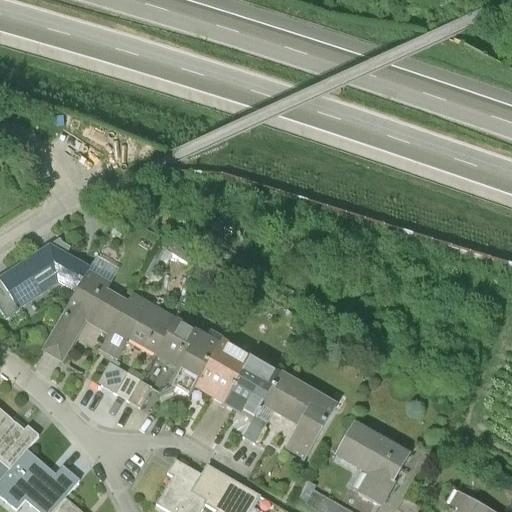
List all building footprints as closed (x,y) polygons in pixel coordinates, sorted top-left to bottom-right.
[(48,251),(0,282),(0,286),(15,311),(57,283),(74,294),(87,273),(63,259),(68,250),(61,245),(51,252),(48,251)] [(84,326),(106,339),(125,305),(105,293),(109,287),(87,273),(74,294),(39,354),(60,366),(84,326)] [(0,286),(0,316),(4,323),(18,314),(15,311),(0,286)] [(130,298),(125,305),(106,339),(98,352),(116,362),(128,342),(154,357),(173,324),(130,298)] [(217,347),(173,324),(154,357),(177,370),(167,387),(186,399),(192,389),(217,347)] [(220,342),(217,347),(192,389),(221,406),(249,360),(220,342)] [(278,377),(249,360),(221,406),(251,423),(251,421),(260,406),(278,377)] [(279,375),(278,377),(260,406),(298,428),(284,451),(302,462),(334,407),(279,375)] [(149,391),(125,377),(114,396),(138,410),(149,391)] [(23,433),(0,413),(0,463),(9,471),(25,452),(37,438),(27,429),(23,433)] [(251,421),(251,423),(241,439),(253,446),(263,428),(251,421)] [(409,458),(353,425),(335,456),(370,477),(358,497),(378,509),(409,458)] [(26,503),(36,511),(53,511),(64,500),(78,483),(62,469),(54,478),(25,452),(9,471),(0,480),(0,501),(11,511),(17,504),(21,499),(26,503)] [(170,480),(155,506),(165,511),(200,511),(201,511),(250,511),(258,500),(205,469),(199,479),(173,463),(165,477),(170,480)] [(416,498),(407,511),(508,511),(471,491),(464,503),(474,508),(471,511),(429,511),(431,507),(416,498)] [(344,511),(312,494),(305,507),(314,511),(344,511)] [(77,511),(64,500),(53,511),(77,511)]
